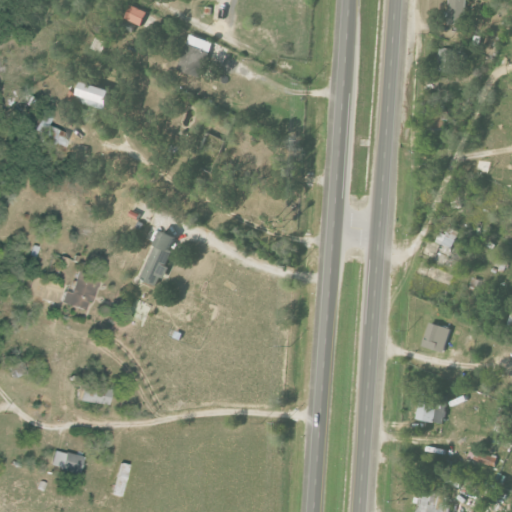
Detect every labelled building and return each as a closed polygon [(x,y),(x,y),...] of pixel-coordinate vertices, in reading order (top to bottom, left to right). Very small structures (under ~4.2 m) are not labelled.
[(466,24),(466,0),(450,0),(450,23),(466,24)] [(125,19),(142,26),(148,12),(131,5),(125,19)] [(214,42),(190,34),(178,70),(202,78),(214,42)] [(107,110),(112,90),(83,83),(78,102),(107,110)] [(47,126),(51,116),(41,112),(34,130),(41,133),(38,142),(61,151),(68,134),(47,126)] [(142,279),(160,286),(179,238),(161,231),(142,279)] [(452,250),(456,238),(440,232),(435,244),(452,250)] [(98,276),(78,269),(70,293),(64,291),(60,302),(87,311),(98,276)] [(62,282),(30,276),(26,299),(42,303),(44,289),(60,292),(62,282)] [(444,353),(452,329),(431,322),(424,347),(444,353)] [(108,388),(80,385),(78,402),(107,404),(108,388)] [(417,419),(443,425),(449,397),(423,391),(417,419)] [(499,456),(471,448),(468,459),(495,467),(499,456)] [(81,456),(52,450),(49,466),(77,473),(81,456)]
